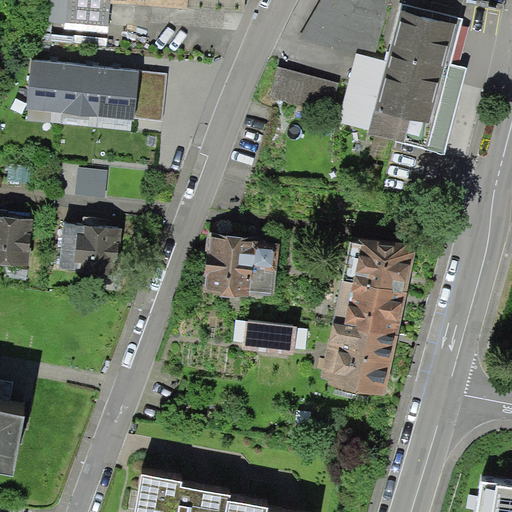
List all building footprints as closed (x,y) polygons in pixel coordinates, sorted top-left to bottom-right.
[(110,0),(244,11),(245,0),(110,0)] [(399,0),(322,0),(299,41),(356,54),(340,123),(369,131),(399,0)] [(463,20),(400,6),(372,133),(434,146),(463,20)] [(125,62),(57,57),(52,111),(121,117),(125,62)] [(342,82),(279,65),(270,98),(334,112),(342,82)] [(37,217),(0,213),(0,263),(32,267),(37,217)] [(130,228),(65,224),(62,270),(127,274),(130,228)] [(283,244),(215,237),(210,291),(278,297),(283,244)] [(414,245),(359,238),(330,381),(393,395),(422,255),(414,245)] [(300,324),(249,319),(245,349),(297,355),(300,324)] [(6,392),(0,391),(0,462),(34,467),(43,405),(5,400),(6,392)] [(191,477),(152,471),(145,511),(301,511),(278,508),(279,502),(241,495),(242,491),(190,482),(191,477)] [(511,511),(511,485),(494,484),(488,511),(511,511)]
